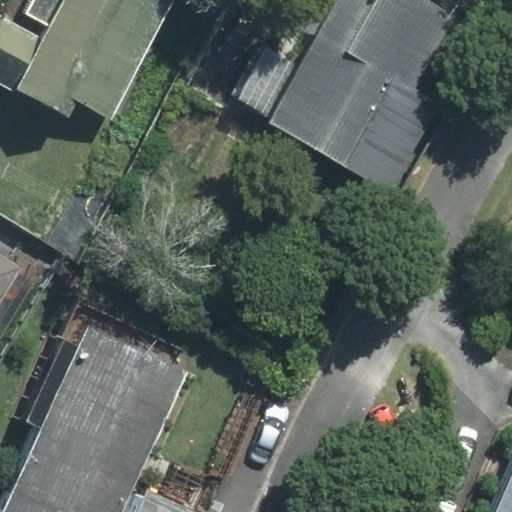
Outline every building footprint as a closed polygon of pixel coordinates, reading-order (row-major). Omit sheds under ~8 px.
[(83,0),(21,0),(11,21),(0,15),(0,89),(30,105),(83,0)] [(103,123),(167,0),(103,0),(53,96),(103,123)] [(409,91),(451,9),(433,0),(309,0),(290,39),(247,123),(245,127),(382,196),(430,102),(409,91)] [(177,87),(247,123),(290,39),(219,4),(177,87)] [(0,511),(197,511),(128,481),(179,369),(70,321),(0,476),(0,511)] [(226,476),(261,385),(241,377),(205,468),(226,476)] [(511,511),(511,428),(475,511),(511,511)]
